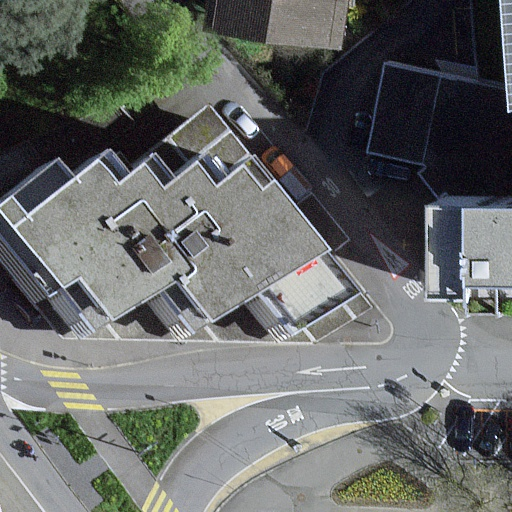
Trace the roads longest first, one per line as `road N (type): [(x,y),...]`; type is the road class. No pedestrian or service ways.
road 1 (residential): [(428,356),(426,329),(393,272),(170,0)]
road 2 (residential): [(428,356),(112,388),(42,385),(0,373)]
road 3 (residential): [(180,511),(199,480),(247,437),(288,416),(404,395),(419,384),(428,356)]
